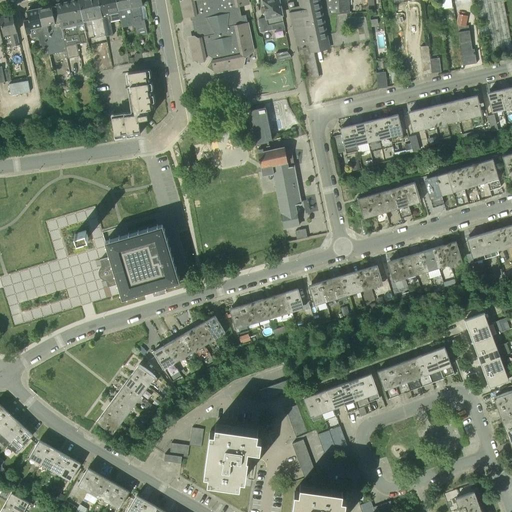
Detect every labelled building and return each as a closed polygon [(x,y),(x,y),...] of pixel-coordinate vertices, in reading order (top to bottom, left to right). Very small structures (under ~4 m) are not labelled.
[(77,0),(56,5),(56,6),(63,38),(66,51),(68,58),(80,56),(77,45),(88,42),(87,39),(78,0),(77,0)] [(78,0),(87,39),(106,35),(102,18),(98,0),(78,0)] [(98,0),(102,18),(106,35),(106,37),(113,36),(110,22),(120,20),(116,0),(98,0)] [(116,0),(120,20),(122,28),(135,25),(129,0),(116,0)] [(129,0),(135,25),(135,26),(137,36),(147,34),(144,20),(147,19),(145,7),(143,5),(141,0),(129,0)] [(188,0),(181,1),(185,18),(192,16),(194,20),(192,20),(195,31),(197,31),(199,37),(197,37),(194,35),(190,42),(194,61),(201,60),(204,62),(209,55),(210,53),(215,56),(212,60),(215,73),(244,67),(243,62),(248,61),(251,58),(249,52),(254,51),(246,15),(242,15),(240,6),(249,4),(248,0),(188,0)] [(261,32),(273,29),(276,29),(277,32),(285,30),(283,21),(278,0),(263,0),(266,12),(265,12),(266,18),(258,19),(261,32)] [(293,1),(287,3),(296,46),(309,44),(309,46),(302,48),(309,79),(319,76),(314,51),(329,48),(319,0),(299,0),(301,6),(295,7),(293,1)] [(326,0),(328,15),(341,13),(338,0),(326,0)] [(452,7),(451,0),(441,2),(442,9),(452,7)] [(511,47),(503,0),(476,0),(487,54),(511,49),(511,47)] [(48,54),(66,51),(63,38),(56,6),(51,7),(51,6),(39,9),(48,54)] [(48,54),(39,9),(33,10),(32,9),(29,10),(28,11),(27,11),(30,25),(25,26),(27,36),(32,35),(33,38),(38,37),(42,55),(48,54)] [(20,45),(13,14),(0,16),(0,19),(3,35),(10,34),(13,47),(20,45)] [(468,16),(459,14),(457,24),(466,26),(468,16)] [(469,30),(459,31),(464,65),(477,63),(475,49),(472,49),(469,30)] [(424,74),(432,73),(431,59),(429,45),(421,46),(424,74)] [(142,53),(144,61),(144,62),(154,60),(153,51),(142,53)] [(277,61),(291,58),(290,55),(286,51),(275,53),(277,61)] [(431,59),(432,73),(441,72),(440,58),(431,59)] [(134,114),(111,117),(114,136),(121,135),(121,137),(128,136),(128,134),(133,133),(134,135),(141,134),(139,119),(150,118),(149,109),(154,108),(149,69),(128,72),(134,114)] [(377,89),(387,87),(385,72),(376,73),(377,89)] [(28,81),(9,84),(11,95),(30,92),(28,81)] [(511,108),(511,95),(510,87),(498,90),(503,110),(511,108)] [(503,110),(498,90),(487,93),(488,97),(492,113),(503,110)] [(477,95),(465,98),(470,118),(472,127),(484,124),(482,116),(478,99),(477,95)] [(470,118),(465,98),(454,101),(459,121),(470,118)] [(459,121),(454,101),(442,103),(447,122),(447,123),(459,121)] [(347,107),(345,107),(343,108),(349,124),(361,120),(358,112),(361,110),(358,103),(347,107)] [(447,122),(442,103),(431,106),(435,124),(447,122)] [(435,124),(431,106),(419,109),(424,127),(435,124)] [(273,173),(278,197),(284,228),(300,225),(296,205),(301,204),(293,166),(288,167),(284,147),(269,150),(268,141),(272,140),(265,107),(250,110),(262,175),(273,173)] [(424,127),(419,109),(408,112),(409,116),(412,132),(424,129),(424,127)] [(386,117),(390,135),(402,132),(399,118),(398,114),(386,117)] [(487,116),(490,125),(491,130),(492,132),(498,130),(494,114),(487,116)] [(375,120),(382,148),(393,146),(390,135),(386,117),(375,120)] [(363,122),(368,142),(369,142),(371,151),(382,148),(375,120),(363,122)] [(351,125),(356,145),(368,142),(363,122),(351,125)] [(358,152),(356,145),(351,125),(340,128),(342,135),(333,137),(337,154),(345,152),(346,155),(358,152)] [(413,151),(420,149),(416,135),(409,137),(410,142),(412,149),(413,151)] [(429,145),(439,143),(438,136),(428,138),(429,145)] [(406,151),(412,149),(410,142),(404,144),(406,150),(406,151)] [(511,174),(511,152),(502,156),(508,175),(511,174)] [(481,162),(487,182),(489,190),(501,187),(494,163),(493,158),(481,162)] [(360,169),(358,160),(350,162),(353,171),(360,169)] [(470,165),(475,185),(487,182),(481,162),(470,165)] [(475,185),(470,165),(458,168),(464,188),(475,185)] [(464,188),(458,168),(447,172),(453,192),(464,188)] [(453,192),(447,172),(436,175),(442,195),(453,192)] [(442,195),(436,175),(424,178),(425,183),(430,198),(432,206),(444,202),(442,195)] [(167,182),(174,207),(186,204),(179,178),(167,182)] [(414,181),(403,185),(409,205),(420,201),(414,181)] [(409,205),(403,185),(391,188),(397,208),(398,208),(401,218),(412,215),(409,205)] [(397,208),(391,188),(380,191),(387,211),(397,208)] [(387,211),(380,191),(369,195),(375,215),(377,223),(389,220),(386,211),(387,211)] [(375,215),(369,195),(357,198),(359,203),(363,218),(375,215)] [(63,220),(50,223),(58,254),(71,251),(63,220)] [(101,271),(101,273),(102,275),(102,276),(104,277),(105,278),(106,278),(108,278),(110,284),(117,282),(122,299),(180,282),(165,224),(106,242),(108,251),(110,259),(103,261),(104,267),(102,268),(102,269),(101,271)] [(511,246),(511,224),(501,228),(507,248),(511,246)] [(507,248),(501,228),(490,231),(496,251),(507,248)] [(306,229),(296,231),(297,240),(308,238),(306,229)] [(86,231),(75,234),(77,242),(89,238),(86,231)] [(497,255),(496,251),(490,231),(485,233),(481,234),(478,235),(486,259),(497,255)] [(486,259),(478,235),(467,238),(471,253),(474,263),(486,259)] [(456,242),(444,245),(450,264),(462,261),(456,242)] [(450,264),(444,245),(441,246),(433,248),(439,268),(450,264)] [(439,268),(433,248),(422,252),(428,271),(439,268)] [(428,271),(422,252),(411,255),(416,274),(428,271)] [(416,274),(411,255),(399,258),(405,278),(416,274)] [(405,278),(399,258),(388,262),(393,281),(405,278)] [(377,265),(365,268),(371,286),(382,282),(378,269),(377,265)] [(354,272),(359,289),(371,286),(365,268),(354,272)] [(431,272),(436,286),(442,284),(438,270),(431,272)] [(343,275),(348,292),(359,289),(354,272),(343,275)] [(332,279),(337,296),(348,292),(343,275),(332,279)] [(337,296),(332,279),(320,282),(326,301),(337,298),(337,296)] [(326,301),(320,282),(309,285),(314,305),(326,301)] [(298,288),(287,292),(292,312),(304,308),(298,288)] [(292,312),(287,292),(275,295),(281,315),(292,312)] [(281,315),(275,295),(264,299),(270,318),(281,315)] [(378,305),(385,303),(383,296),(376,298),(378,305)] [(270,318),(264,299),(253,302),(259,322),(270,318)] [(259,322),(253,302),(242,305),(247,325),(259,322)] [(505,312),(509,306),(503,302),(499,307),(505,312)] [(247,325),(242,305),(230,309),(231,313),(236,329),(247,325)] [(349,313),(347,306),(341,308),(343,315),(349,313)] [(469,331),(489,324),(485,313),(469,318),(465,320),(469,331)] [(215,315),(205,321),(215,339),(225,333),(215,315)] [(215,339),(205,321),(201,323),(196,327),(195,328),(205,345),(215,339)] [(489,324),(469,331),(474,342),(493,335),(499,333),(495,322),(489,324)] [(500,332),(507,329),(504,322),(497,324),(500,332)] [(273,329),(275,336),(286,332),(284,326),(273,329)] [(205,345),(195,328),(185,333),(195,351),(205,345)] [(195,351),(185,333),(174,340),(184,357),(195,351)] [(242,343),(251,340),(249,334),(239,337),(242,343)] [(493,335),(474,342),(478,354),(497,347),(493,335)] [(184,357),(174,340),(164,346),(174,363),(184,357)] [(507,343),(497,347),(478,354),(482,364),(497,359),(511,354),(507,343)] [(138,349),(144,355),(147,351),(141,345),(138,349)] [(174,363),(164,346),(153,352),(156,356),(164,369),(170,379),(180,373),(174,363)] [(444,346),(434,350),(443,377),(453,373),(454,375),(455,374),(444,346)] [(443,377),(434,350),(422,355),(432,383),(444,378),(443,377)] [(432,383),(422,355),(411,359),(421,387),(432,383)] [(410,391),(421,387),(411,359),(400,363),(410,391)] [(497,359),(482,364),(486,376),(490,387),(494,386),(505,382),(497,359)] [(410,391),(400,363),(389,367),(399,395),(411,391),(410,391)] [(140,364),(133,374),(149,386),(156,376),(140,364)] [(399,395),(389,367),(385,368),(377,371),(379,375),(388,399),(399,395)] [(360,377),(369,402),(369,405),(370,405),(369,402),(379,398),(380,398),(373,378),(371,373),(360,377)] [(149,386),(133,374),(126,383),(142,395),(149,386)] [(369,402),(360,377),(348,382),(357,407),(369,402)] [(282,382),(286,393),(292,391),(288,380),(282,382)] [(277,384),(281,395),(286,393),(282,382),(277,384)] [(359,410),(357,407),(348,382),(337,386),(344,405),(348,414),(359,410)] [(142,395),(126,383),(119,392),(135,405),(142,395)] [(271,386),(275,397),(281,395),(277,384),(271,386)] [(265,388),(269,399),(275,397),(271,386),(265,388)] [(344,405),(337,386),(327,390),(333,409),(344,405)] [(269,399),(265,388),(259,390),(263,401),(269,399)] [(315,394),(322,413),(325,422),(337,418),(333,409),(327,390),(315,394)] [(498,409),(511,403),(511,390),(498,396),(494,397),(498,409)] [(135,405),(119,392),(117,394),(111,402),(128,414),(135,405)] [(322,413),(315,394),(304,398),(311,417),(322,413)] [(151,410),(155,406),(148,401),(145,405),(151,410)] [(128,414),(111,402),(109,405),(104,412),(121,424),(128,414)] [(511,403),(498,409),(502,420),(511,416),(511,403)] [(288,415),(299,411),(297,405),(286,409),(288,415)] [(0,431),(2,433),(16,419),(7,411),(0,418),(0,431)] [(299,411),(288,415),(290,420),(302,416),(299,411)] [(121,424),(104,412),(97,421),(101,424),(113,434),(121,424)] [(302,416),(290,420),(292,426),(304,422),(302,416)] [(511,416),(502,420),(506,431),(511,428),(511,416)] [(10,442),(24,427),(16,419),(2,433),(0,435),(0,441),(6,447),(10,442)] [(304,422),(292,426),(294,432),(306,428),(304,422)] [(212,431),(206,473),(208,473),(208,478),(240,483),(241,478),(243,478),(246,457),(244,457),(245,447),(257,449),(259,437),(257,437),(258,432),(215,426),(214,431),(212,431)] [(331,436),(342,432),(340,426),(329,430),(331,436)] [(33,435),(24,427),(10,442),(19,450),(30,438),(33,435)] [(306,428),(294,432),(297,438),(308,433),(306,428)] [(320,440),(331,436),(329,430),(318,434),(320,440)] [(344,438),(342,432),(331,436),(333,442),(344,438)] [(333,442),(331,436),(320,440),(322,446),(333,442)] [(344,438),(333,442),(335,447),(347,443),(344,438)] [(40,463),(50,446),(40,439),(37,443),(29,457),(40,463)] [(294,449),(306,445),(304,439),(292,443),(294,449)] [(335,447),(333,442),(322,446),(324,451),(335,447)] [(337,453),(349,449),(347,443),(335,447),(337,453)] [(306,445),(294,449),(297,455),(308,451),(306,445)] [(50,469),(60,452),(50,446),(40,463),(50,469)] [(337,453),(335,447),(324,451),(326,457),(337,453)] [(339,459),(351,454),(349,449),(337,453),(339,459)] [(308,451),(297,455),(299,461),(310,456),(308,451)] [(61,475),(71,457),(60,452),(50,469),(61,475)] [(176,455),(170,454),(165,454),(164,461),(181,463),(182,456),(176,455)] [(351,454),(339,459),(341,464),(353,460),(351,454)] [(310,456),(299,461),(301,466),(312,462),(310,456)] [(81,463),(71,457),(61,475),(71,481),(79,467),(81,463)] [(322,465),(319,457),(312,460),(315,467),(322,465)] [(312,462),(301,466),(303,472),(314,468),(312,462)] [(89,491),(99,473),(88,467),(86,471),(78,485),(89,491)] [(314,468),(303,472),(305,478),(316,474),(314,468)] [(99,497),(109,479),(99,473),(89,491),(99,497)] [(15,474),(11,480),(17,484),(21,478),(15,474)] [(109,503),(119,485),(109,479),(99,497),(109,503)] [(119,485),(109,503),(119,509),(127,495),(130,491),(119,485)] [(297,491),(293,511),(328,511),(330,507),(342,509),(343,497),(341,497),(342,492),(300,486),(299,491),(297,491)] [(455,498),(459,509),(478,502),(474,491),(455,498)] [(6,503),(22,511),(23,511),(29,502),(16,494),(12,492),(6,503)] [(59,492),(54,500),(61,503),(66,496),(59,492)] [(141,511),(147,501),(136,495),(126,511),(141,511)] [(154,511),(158,507),(147,501),(141,511),(154,511)] [(362,511),(373,507),(371,501),(360,505),(362,511)] [(385,503),(388,511),(394,511),(391,501),(385,503)] [(481,511),(478,502),(459,509),(460,511),(481,511)] [(0,511),(22,511),(6,503),(0,511)] [(388,511),(385,503),(379,505),(381,511),(388,511)]
